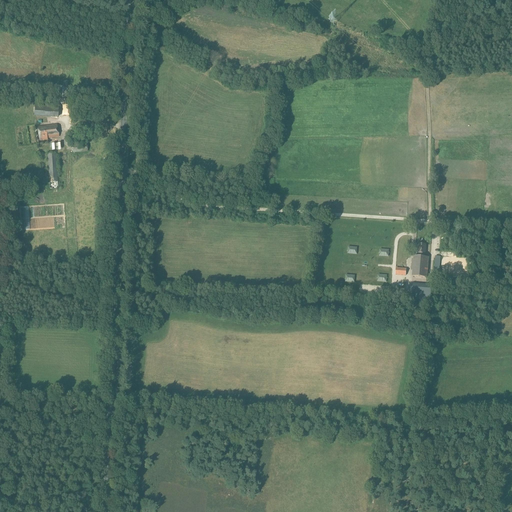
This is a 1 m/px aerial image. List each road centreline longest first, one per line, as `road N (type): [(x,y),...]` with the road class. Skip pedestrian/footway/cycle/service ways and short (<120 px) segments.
road 1 (track): [(440,0),(424,43),(430,222),(176,206),(127,187)]
road 2 (primary): [(107,511),(126,0)]
road 3 (unknown): [(414,220),(408,290),(395,288),(397,237)]
road 4 (track): [(125,102),(0,96)]
